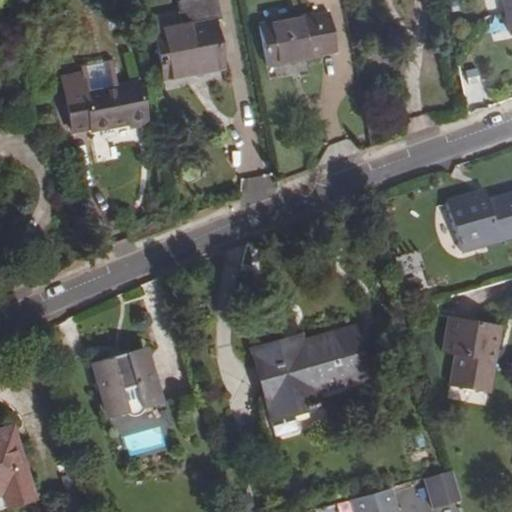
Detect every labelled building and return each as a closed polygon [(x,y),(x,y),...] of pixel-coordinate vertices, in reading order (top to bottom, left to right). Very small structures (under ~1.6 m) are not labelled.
[(154,33),(163,79),(222,67),(213,21),(220,20),(216,0),(175,0),(181,27),(154,33)] [(257,25),(266,67),(320,56),(320,55),(335,52),(328,14),(312,17),(312,16),(311,15),(257,25)] [(82,73),(61,77),(72,132),(90,128),(90,131),(130,123),(131,128),(146,124),(138,82),(119,86),(115,64),(117,63),(115,57),(109,58),(110,62),(87,66),(86,63),(81,64),(82,73)] [(484,191),(472,194),(476,205),(487,201),(484,191)] [(511,236),(511,194),(487,201),(476,205),(472,194),(445,202),(460,252),(511,236)] [(448,316),(442,353),(454,356),(448,387),(489,394),(501,325),(448,316)] [(364,375),(352,331),(300,346),(299,340),(255,352),(273,416),(291,411),(317,404),(312,389),(364,375)] [(92,363),(108,418),(160,403),(143,348),(92,363)] [(297,430),(291,411),(273,416),(269,417),(274,436),(297,430)] [(0,430),(0,494),(2,494),(6,507),(33,499),(11,427),(0,430)] [(423,479),(432,510),(461,503),(453,471),(423,479)] [(396,511),(390,489),(352,500),(355,511),(396,511)]
